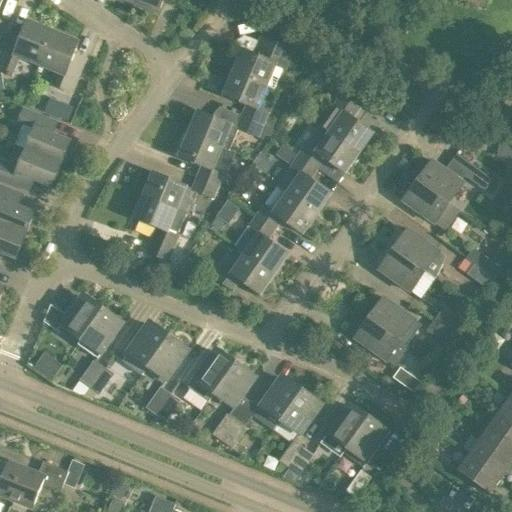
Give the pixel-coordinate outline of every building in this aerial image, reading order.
[(134,0),(134,1),(159,11),(163,0),(164,0),(175,4),(176,0),(134,0)] [(13,75),(19,60),(38,67),(52,33),(26,23),(20,37),(10,33),(0,57),(0,69),(7,73),(6,76),(12,78),(13,75)] [(71,60),(78,44),(52,33),(38,67),(58,75),(53,88),(72,95),(84,65),(71,60)] [(241,50),(232,73),(265,88),(275,66),(285,70),(293,51),(260,38),(253,55),(241,50)] [(256,110),(265,88),(232,73),(222,96),(246,106),(241,117),(262,126),(267,114),(256,110)] [(342,114),(328,133),(358,155),(373,135),(352,120),(359,110),(340,96),(333,107),(342,114)] [(56,119),(67,124),(73,110),(61,105),(56,119)] [(34,129),(25,151),(60,164),(69,143),(46,134),(51,122),(23,111),(18,123),(34,129)] [(196,112),(186,135),(221,149),(221,148),(227,151),(237,128),(196,112)] [(258,137),(262,126),(241,117),(237,128),(258,137)] [(344,175),(358,155),(328,133),(314,153),(305,146),(297,157),(317,171),(324,160),(344,175)] [(212,171),(221,149),(186,135),(177,158),(201,167),(196,178),(218,187),(223,175),(212,171)] [(51,188),(60,164),(25,151),(16,173),(0,165),(0,180),(23,190),(27,179),(51,188)] [(459,183),(459,182),(463,176),(484,191),(491,181),(455,155),(443,171),(431,162),(417,182),(446,202),(459,183)] [(309,181),(317,171),(297,157),(276,187),(286,194),(316,216),(330,195),(309,181)] [(133,193),(142,196),(176,211),(185,188),(152,174),(142,170),(133,193)] [(213,199),(218,187),(196,178),(191,190),(213,199)] [(445,203),(446,202),(417,182),(417,183),(419,185),(405,205),(434,225),(435,225),(446,233),(460,213),(445,203)] [(0,227),(24,238),(34,215),(10,205),(15,193),(0,187),(0,227)] [(302,236),(316,216),(286,194),(272,214),(262,207),(254,217),(274,231),(281,221),(302,236)] [(177,237),(167,233),(176,211),(142,196),(133,219),(157,229),(152,240),(172,249),(177,237)] [(216,217),(228,226),(239,209),(227,201),(216,217)] [(232,247),(243,255),(274,276),(288,256),(267,241),(274,231),(254,217),(247,227),(246,227),(232,247)] [(0,254),(15,260),(24,238),(0,227),(0,254)] [(392,251),(395,254),(424,274),(425,272),(435,280),(446,258),(406,230),(392,251)] [(466,260),(473,265),(494,281),(502,269),(473,249),(466,260)] [(410,294),(424,274),(395,254),(381,274),(410,294)] [(259,296),(274,276),(243,255),(229,275),(219,268),(212,278),(231,292),(239,282),(259,296)] [(494,281),(473,265),(466,260),(459,270),(487,290),(494,281)] [(60,327),(80,341),(101,313),(80,298),(60,327)] [(368,320),(371,322),(399,342),(406,346),(420,327),(411,320),(411,319),(383,299),(379,304),(377,302),(369,313),(372,315),(368,320)] [(103,310),(101,313),(80,341),(77,345),(98,360),(103,352),(103,353),(123,324),(103,310)] [(439,313),(432,323),(453,338),(460,328),(439,313)] [(386,361),(399,342),(371,322),(357,341),(386,361)] [(446,348),(453,338),(432,323),(425,333),(446,348)] [(141,377),(147,369),(150,365),(167,340),(146,325),(126,354),(128,355),(122,362),(141,377)] [(170,337),(167,340),(150,365),(169,379),(189,351),(170,337)] [(208,404),(214,395),(216,392),(233,367),(213,353),(193,380),(187,389),(208,404)] [(62,367),(43,354),(35,365),(53,379),(62,367)] [(78,383),(88,390),(103,369),(93,361),(78,383)] [(235,365),(233,367),(216,392),(236,406),(255,379),(235,365)] [(113,376),(103,369),(88,390),(98,397),(113,376)] [(421,385),(399,370),(392,379),(414,394),(421,385)] [(252,417),(262,425),(268,416),(279,423),(281,420),(300,395),(279,380),(252,417)] [(145,410),(155,417),(170,395),(160,388),(145,410)] [(302,391),(300,395),(281,420),(302,434),(322,405),(302,391)] [(180,403),(170,395),(155,417),(165,424),(180,403)] [(498,412),(511,421),(511,399),(509,397),(498,412)] [(366,422),(345,407),(319,444),(339,458),(342,454),(346,449),(348,446),(366,422)] [(488,427),(511,443),(511,421),(498,412),(488,427)] [(211,436),(221,443),(236,423),(226,416),(211,436)] [(348,446),(346,449),(342,454),(362,469),(388,433),(368,418),(366,422),(348,446)] [(246,430),(236,423),(221,443),(231,450),(246,430)] [(477,442),(511,466),(511,465),(511,443),(488,427),(477,442)] [(278,463),(288,470),(302,450),(292,442),(278,463)] [(419,455),(425,459),(433,446),(427,442),(419,455)] [(468,456),(502,480),(511,466),(477,442),(468,456)] [(313,457),(302,450),(288,470),(298,477),(313,457)] [(491,496),(502,480),(468,456),(456,472),(491,496)] [(72,461),(68,472),(79,477),(84,465),(72,461)] [(38,476),(7,464),(0,482),(0,494),(32,507),(41,486),(60,493),(68,472),(43,462),(38,476)] [(370,480),(360,473),(345,494),(355,500),(370,480)] [(112,498),(107,511),(119,511),(123,502),(112,498)] [(156,498),(150,511),(175,511),(172,511),(174,505),(156,498)]
